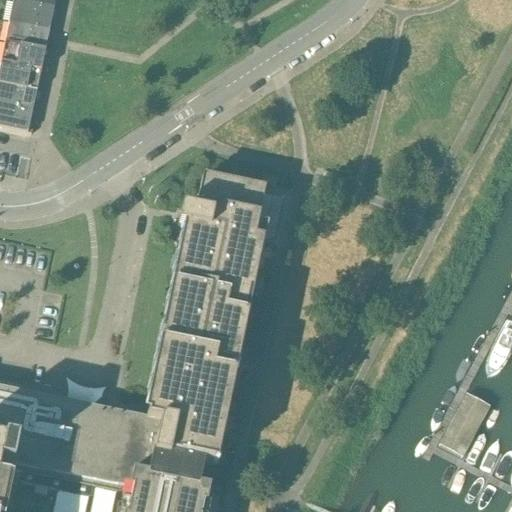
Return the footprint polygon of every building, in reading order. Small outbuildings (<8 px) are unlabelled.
[(13,0),(13,4),(53,12),(53,13),(56,14),(59,0),(13,0)] [(13,4),(8,24),(48,33),(52,34),(55,20),(51,20),(53,13),(53,12),(13,4)] [(8,24),(4,45),(44,53),(44,54),(48,55),(51,41),(47,40),(48,33),(8,24)] [(4,45),(0,64),(0,65),(40,73),(39,74),(44,75),(46,61),(42,60),(44,54),(44,53),(4,45)] [(0,65),(0,86),(35,93),(35,94),(39,95),(42,82),(38,81),(39,74),(40,73),(0,65)] [(0,86),(0,107),(31,114),(31,115),(35,116),(38,102),(34,101),(35,94),(35,93),(0,86)] [(0,129),(31,136),(34,122),(29,122),(31,115),(31,114),(0,107),(0,129)] [(199,511),(201,506),(204,507),(208,490),(196,487),(201,465),(211,467),(258,242),(241,239),(244,226),(255,228),(262,196),(262,194),(201,182),(194,214),(180,210),(180,211),(176,227),(185,229),(145,419),(145,422),(105,414),(104,414),(105,411),(80,405),(79,408),(36,399),(26,397),(0,391),(0,511),(6,485),(0,483),(0,463),(10,466),(9,472),(23,475),(22,483),(88,497),(90,489),(116,495),(129,498),(128,506),(126,511),(199,511)] [(282,200),(262,196),(255,228),(244,226),(241,239),(258,242),(264,243),(265,243),(274,237),(282,200)] [(461,463),(489,409),(466,397),(438,451),(461,463)]
